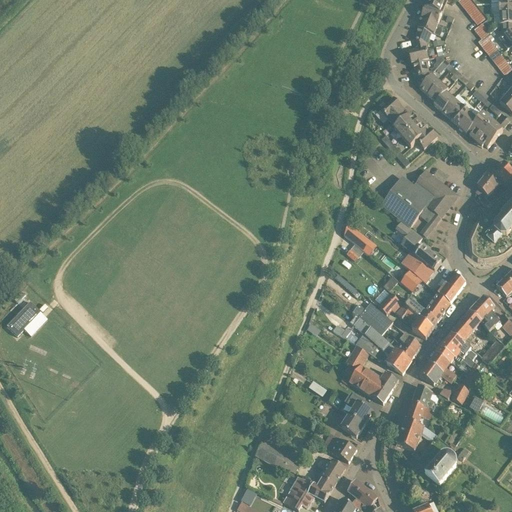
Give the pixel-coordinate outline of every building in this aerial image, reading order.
[(429,0),(428,2),(425,9),(443,16),(445,9),(447,4),(442,1),(442,0),(429,0)] [(462,8),(470,2),(468,0),(462,0),(458,4),(462,8)] [(462,8),(466,13),(474,7),(470,2),(462,8)] [(511,4),(499,5),(499,16),(511,15),(511,4)] [(474,7),(466,13),(470,18),(477,11),(474,7)] [(442,16),(443,16),(425,9),(421,20),(438,26),(442,16)] [(470,18),(473,22),(481,16),(477,11),(470,18)] [(500,27),(502,27),(511,26),(511,15),(499,16),(500,27)] [(481,16),(473,22),(477,27),(485,21),(481,16)] [(434,36),(438,26),(421,20),(417,30),(419,31),(431,35),(434,36)] [(474,32),(478,37),(486,31),(482,26),(474,32)] [(508,42),(511,46),(511,26),(502,27),(502,38),(507,43),(508,42)] [(412,43),(414,54),(426,51),(428,51),(427,47),(431,35),(419,31),(415,40),(413,39),(412,43)] [(490,35),(486,31),(478,37),(482,42),(490,35)] [(478,45),(482,49),(490,43),(493,40),(490,35),(482,42),(478,45)] [(490,43),(482,49),(486,54),(494,48),(490,43)] [(486,54),(490,59),(497,52),(494,48),(486,54)] [(429,62),(426,51),(414,54),(409,55),(411,66),(413,66),(426,62),(429,62)] [(493,63),(501,57),(497,52),(490,59),(493,63)] [(493,63),(497,68),(505,62),(501,57),(493,63)] [(437,70),(445,62),(444,62),(443,58),(436,60),(437,64),(434,68),(435,69),(437,70)] [(429,75),(426,62),(413,66),(415,76),(414,76),(415,80),(423,87),(432,77),(429,75)] [(501,73),(509,66),(505,62),(497,68),(501,73)] [(511,71),(511,70),(509,66),(501,73),(505,77),(511,71)] [(450,73),(458,80),(461,77),(453,70),(450,73)] [(420,90),(428,98),(440,84),(432,77),(423,87),(420,90)] [(461,77),(458,80),(466,87),(469,84),(461,77)] [(428,98),(436,105),(446,94),(448,91),(440,84),(428,98)] [(474,88),(469,84),(466,87),(471,92),(474,88)] [(434,107),(442,114),(454,101),(446,94),(436,105),(434,107)] [(511,116),(511,101),(507,97),(500,105),(511,116)] [(442,114),(450,122),(462,108),(454,101),(442,114)] [(381,113),(387,121),(388,121),(401,110),(394,102),(381,113)] [(490,111),(498,119),(501,115),(493,107),(490,111)] [(462,108),(450,122),(458,129),(470,115),(462,108)] [(395,130),(408,118),(401,110),(388,121),(395,130)] [(466,136),(468,134),(484,117),(481,114),(475,120),(470,115),(458,129),(466,136)] [(427,129),(422,123),(416,117),(414,119),(411,116),(408,118),(395,130),(394,131),(411,150),(417,145),(416,144),(423,138),(427,134),(425,131),(427,129)] [(497,128),(484,117),(468,134),(471,137),(470,139),(482,150),(484,147),(488,150),(503,133),(501,132),(497,128)] [(505,118),(497,128),(501,132),(510,123),(505,118)] [(430,132),(427,134),(423,138),(416,144),(417,145),(424,153),(437,141),(430,132)] [(381,142),(390,151),(394,148),(386,138),(381,142)] [(403,157),(394,148),(390,151),(398,161),(403,157)] [(403,157),(398,161),(406,169),(410,166),(403,157)] [(504,165),(503,165),(494,175),(506,186),(509,189),(511,184),(511,171),(504,165)] [(491,172),(483,181),(494,190),(493,191),(498,195),(506,186),(494,175),(491,172)] [(457,200),(458,199),(426,175),(417,186),(413,184),(411,187),(402,181),(390,197),(382,208),(411,229),(419,218),(422,221),(426,216),(433,221),(436,217),(441,220),(449,210),(448,209),(456,199),(457,200)] [(478,190),(486,197),(487,198),(493,191),(494,190),(483,181),(479,187),(479,188),(478,190)] [(486,197),(482,201),(483,201),(480,204),(485,208),(489,203),(486,200),(487,198),(486,197)] [(502,237),(504,236),(506,236),(506,237),(507,236),(511,230),(511,204),(501,216),(502,217),(495,225),(495,226),(494,226),(486,235),(489,238),(488,239),(494,245),(502,237)] [(469,217),(474,219),(476,220),(480,212),(472,208),(472,209),(469,217)] [(368,259),(376,250),(348,226),(343,238),(368,259)] [(434,274),(435,273),(441,265),(418,246),(423,240),(412,232),(401,247),(415,258),(434,274)] [(359,259),(351,252),(346,257),(355,264),(359,259)] [(415,258),(406,270),(410,273),(423,283),(426,286),(430,281),(429,280),(434,274),(415,258)] [(423,283),(410,273),(400,285),(413,295),(423,283)] [(445,286),(458,296),(466,285),(458,279),(459,278),(454,274),(446,283),(445,286)] [(435,294),(438,296),(450,306),(458,296),(445,286),(446,283),(442,280),(437,287),(439,288),(435,294)] [(511,286),(506,280),(496,290),(506,300),(510,296),(511,297),(511,286)] [(438,296),(432,303),(424,314),(438,324),(446,313),(450,306),(438,296)] [(404,319),(405,319),(410,313),(404,308),(406,306),(401,302),(399,304),(395,300),(396,300),(392,297),(379,311),(388,318),(391,313),(402,322),(404,319)] [(484,300),(475,309),(491,324),(489,325),(494,330),(501,325),(500,324),(500,323),(499,324),(492,314),(495,310),(484,300)] [(404,308),(410,313),(420,321),(433,331),(438,324),(424,314),(410,302),(406,306),(404,308)] [(6,328),(17,339),(40,314),(30,304),(6,328)] [(393,350),(397,345),(398,346),(400,344),(416,357),(421,350),(405,337),(404,339),(400,336),(397,339),(396,339),(388,332),(393,326),(371,306),(359,321),(393,350)] [(489,335),(494,330),(489,325),(491,324),(475,309),(470,315),(481,325),(483,323),(488,327),(485,330),(489,335)] [(420,321),(410,313),(405,319),(415,328),(412,333),(426,342),(433,331),(420,321)] [(476,341),(471,337),(481,325),(470,315),(459,328),(451,337),(472,353),(476,347),(473,344),(476,341)] [(411,365),(393,350),(359,321),(356,318),(350,326),(353,329),(363,337),(357,348),(369,356),(386,366),(402,377),(403,377),(411,365)] [(511,325),(509,323),(504,328),(503,328),(511,337),(511,325)] [(317,337),(320,331),(310,327),(307,333),(317,337)] [(345,341),(351,333),(347,329),(345,332),(337,327),(333,334),(345,341)] [(476,355),(472,353),(451,337),(445,344),(471,362),(476,355)] [(505,350),(497,342),(482,360),(490,367),(505,350)] [(397,345),(393,350),(411,365),(416,357),(400,344),(398,346),(397,345)] [(436,356),(450,367),(454,361),(455,362),(456,361),(462,365),(463,363),(468,366),(467,367),(476,374),(479,369),(471,362),(445,344),(440,350),(436,356)] [(357,348),(349,361),(362,369),(369,356),(357,348)] [(443,376),(441,378),(452,386),(457,378),(447,371),(450,367),(436,356),(429,366),(443,376)] [(367,373),(362,369),(349,361),(347,366),(358,373),(349,385),(383,407),(388,399),(361,381),(367,373)] [(434,388),(441,378),(443,376),(429,366),(419,379),(434,388)] [(471,372),(466,379),(474,384),(475,385),(480,378),(471,372)] [(379,381),(367,373),(361,381),(388,399),(393,392),(378,383),(379,381)] [(382,382),(379,381),(378,383),(393,392),(399,383),(398,383),(386,375),(382,382)] [(466,379),(460,389),(469,394),(474,384),(466,379)] [(309,391),(324,398),(327,390),(313,384),(309,391)] [(470,395),(469,394),(460,389),(459,388),(451,401),(462,408),(470,395)] [(412,407),(434,416),(437,408),(435,407),(435,406),(430,404),(432,397),(437,397),(440,399),(448,403),(452,394),(450,393),(449,394),(443,391),(442,395),(437,393),(436,394),(433,395),(433,394),(419,389),(412,407)] [(365,409),(361,407),(363,404),(351,396),(345,406),(353,412),(350,418),(365,428),(373,415),(365,409)] [(485,404),(477,400),(470,411),(479,416),(485,404)] [(432,422),(434,416),(412,407),(406,423),(417,428),(418,427),(421,418),(432,422)] [(356,440),(365,428),(350,418),(341,431),(356,440)] [(425,430),(418,427),(417,428),(406,423),(397,447),(414,454),(425,430)] [(357,452),(351,449),(333,438),(330,437),(323,450),(325,451),(349,466),(357,452)] [(294,456),(266,440),(256,458),(285,474),(287,470),(295,475),(301,464),(293,460),(294,456)] [(462,463),(466,459),(469,454),(464,451),(461,455),(458,460),(462,463)] [(430,469),(430,470),(428,472),(427,474),(426,473),(425,475),(425,476),(439,487),(440,487),(441,486),(441,485),(444,481),(445,482),(446,480),(446,479),(449,475),(449,476),(451,474),(450,474),(454,470),(456,468),(455,468),(456,467),(456,466),(456,465),(456,463),(457,463),(457,462),(456,461),(455,460),(455,459),(454,458),(454,457),(452,455),(452,456),(451,455),(450,455),(449,455),(448,454),(447,454),(445,454),(445,455),(444,455),(443,455),(442,456),(441,456),(439,458),(440,458),(436,462),(434,463),(435,464),(432,468),(431,467),(430,469)] [(318,488),(331,495),(346,471),(337,466),(333,463),(318,488)] [(325,505),(331,495),(318,488),(307,482),(299,479),(290,494),(291,494),(284,506),(294,511),(301,511),(303,510),(306,511),(307,511),(315,500),(325,505)] [(356,484),(355,483),(347,494),(369,511),(378,500),(356,484)] [(357,511),(359,511),(360,511),(363,508),(356,502),(351,509),(343,502),(335,511),(357,511)] [(438,511),(434,503),(417,511),(438,511)]
